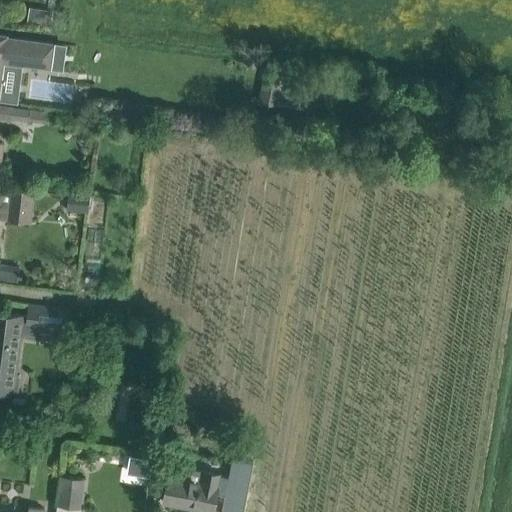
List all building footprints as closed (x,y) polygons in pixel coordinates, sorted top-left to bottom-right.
[(6,36),(0,34),(0,79),(3,61),(49,68),(53,44),(6,37),(6,36)] [(276,105),(279,89),(283,73),(264,70),(258,102),(276,105)] [(279,89),(276,105),(310,110),(312,96),(279,89)] [(0,104),(0,117),(29,121),(31,109),(0,104)] [(0,217),(29,221),(32,192),(10,189),(8,206),(0,205),(0,217)] [(74,309),(27,303),(27,310),(26,314),(0,310),(0,390),(14,392),(18,392),(20,375),(16,374),(21,335),(58,340),(59,333),(71,334),(74,309)] [(159,450),(165,421),(165,417),(147,414),(141,447),(159,450)] [(162,502),(212,511),(219,474),(170,465),(168,476),(167,476),(162,502)] [(61,474),(58,505),(82,507),(85,477),(61,474)]
